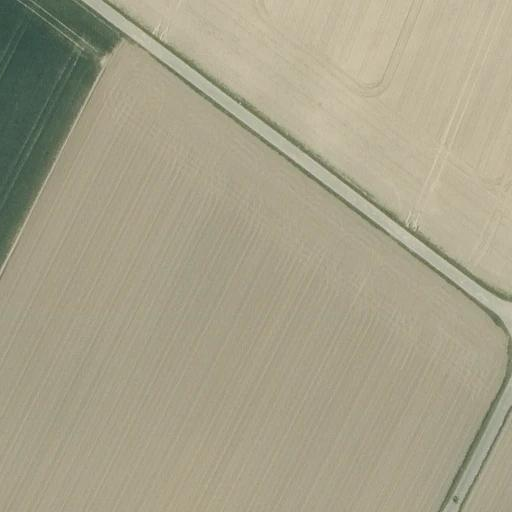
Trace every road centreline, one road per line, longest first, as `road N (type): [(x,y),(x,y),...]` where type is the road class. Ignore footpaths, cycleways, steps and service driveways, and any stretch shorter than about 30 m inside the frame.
road 1 (track): [(511,324),(85,0)]
road 2 (track): [(511,370),(446,511)]
